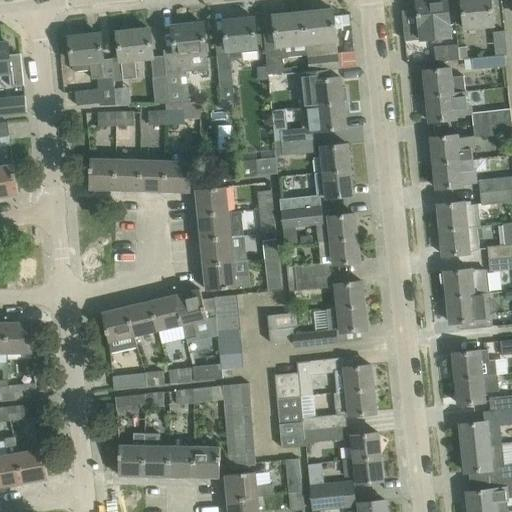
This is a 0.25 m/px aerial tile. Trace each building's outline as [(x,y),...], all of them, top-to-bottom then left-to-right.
[(418,8),(402,10),(405,40),(421,39),(440,37),(452,36),(450,24),(451,24),(448,0),(422,0),(417,1),(418,8)] [(462,0),(465,28),(494,26),(491,0),(462,0)] [(308,56),(315,55),(339,52),(334,9),(304,13),(307,42),(308,56)] [(277,45),(307,42),(304,13),(274,16),(277,45)] [(237,19),(224,20),(226,34),(227,50),(228,50),(229,54),(230,54),(242,52),(258,51),(258,48),(257,40),(254,17),(251,17),(251,15),(237,16),(237,19)] [(175,49),(164,51),(165,55),(167,72),(167,73),(167,74),(167,76),(170,103),(175,103),(179,103),(184,103),(190,103),(189,97),(189,92),(189,88),(187,71),(186,67),(189,66),(208,65),(207,52),(204,23),(202,23),(202,21),(190,22),(190,24),(173,26),(175,49)] [(353,26),(344,27),(346,52),(355,51),(353,26)] [(122,60),(124,79),(138,78),(136,58),(153,56),(150,29),(118,32),(121,60),(122,60)] [(497,56),(505,55),(508,54),(506,30),(494,32),(497,56)] [(117,104),(113,62),(113,58),(104,59),(101,34),(70,37),(74,71),(92,69),(93,79),(98,78),(99,89),(76,91),(77,105),(100,103),(101,105),(117,104)] [(0,72),(9,71),(10,73),(11,87),(25,85),(21,53),(10,54),(8,42),(7,42),(7,44),(0,44),(0,72)] [(460,47),(460,46),(460,44),(436,46),(437,61),(461,59),(461,58),(460,47)] [(467,47),(460,47),(461,58),(461,59),(465,59),(468,58),(468,57),(467,47)] [(266,51),(268,75),(285,73),(283,50),(268,51),(266,51)] [(328,69),(340,68),(339,52),(315,55),(308,56),(310,71),(328,69)] [(497,56),(473,58),(474,69),(506,65),(505,55),(497,56)] [(235,99),(231,61),(218,62),(222,101),(235,99)] [(427,97),(467,92),(466,92),(464,75),(452,76),(451,67),(425,70),(427,97)] [(310,71),(299,72),(303,107),(305,106),(344,102),(344,100),(348,100),(346,88),(342,88),(341,77),(329,78),(328,69),(310,71)] [(167,76),(153,77),(156,103),(170,103),(167,76)] [(467,92),(427,97),(430,121),(457,118),(456,115),(469,113),(467,92)] [(26,96),(0,98),(0,116),(27,112),(26,96)] [(319,131),(347,128),(344,102),(305,106),(307,128),(274,131),(275,143),(314,139),(313,127),(319,127),(319,131)] [(190,103),(184,103),(185,109),(185,119),(200,118),(201,103),(190,103)] [(474,125),(511,120),(511,116),(511,108),(472,113),(474,125)] [(167,123),(167,109),(148,110),(149,123),(167,123)] [(167,109),(167,123),(185,122),(185,119),(185,109),(167,109)] [(98,125),(116,124),(116,111),(98,112),(98,125)] [(116,111),(116,124),(134,124),(134,111),(116,111)] [(475,137),(511,133),(511,120),(474,125),(475,137)] [(8,122),(0,122),(0,136),(10,135),(8,123),(8,122)] [(434,163),(474,159),(471,136),(459,138),(458,134),(432,137),(434,163)] [(275,143),(276,156),(315,153),(314,139),(275,143)] [(315,173),(351,169),(348,143),(322,146),(323,157),(316,157),(314,159),(315,173)] [(278,173),(276,157),(241,160),(243,177),(278,173)] [(116,159),(91,158),(90,188),(91,188),(91,187),(115,188),(116,159)] [(140,188),(141,160),(116,159),(115,188),(140,188)] [(474,159),(434,163),(437,188),(464,185),(463,182),(476,181),(474,159)] [(165,189),(166,160),(141,160),(140,188),(165,189)] [(190,191),(191,191),(192,161),(166,160),(165,189),(190,190),(190,191)] [(19,193),(19,192),(14,164),(0,166),(0,195),(18,192),(18,194),(19,193)] [(282,211),(322,206),(321,196),(327,195),(327,197),(354,195),(351,169),(315,173),(318,195),(281,199),(282,211)] [(511,176),(479,180),(480,192),(511,188),(511,176)] [(201,214),(229,211),(226,187),(196,189),(197,190),(198,190),(201,214)] [(511,188),(480,192),(481,204),(511,201),(511,188)] [(259,210),(274,208),(272,189),(257,191),(259,210)] [(441,230),(478,226),(480,226),(477,204),(472,204),(471,201),(439,204),(441,230)] [(319,241),(358,236),(356,213),(330,216),(330,210),(323,210),(322,206),(282,211),(284,227),(317,223),(319,241)] [(261,228),(276,226),(274,208),(259,210),(261,228)] [(203,239),(231,236),(229,211),(201,214),(203,239)] [(489,259),(511,255),(511,222),(503,223),(505,245),(487,246),(489,259)] [(478,226),(441,230),(444,255),(470,252),(480,249),(478,226)] [(205,264),(234,261),(231,236),(203,239),(205,264)] [(287,265),(289,279),(331,274),(330,264),(334,263),(334,264),(361,261),(358,236),(319,241),(321,257),(321,262),(295,265),(287,265)] [(265,258),(278,257),(276,239),(263,241),(265,258)] [(511,255),(489,259),(490,271),(511,269),(511,255)] [(269,291),(282,290),(278,257),(265,258),(269,291)] [(249,273),(235,274),(234,261),(205,264),(208,288),(207,288),(207,289),(251,285),(249,273)] [(448,297),(474,294),(472,269),(445,271),(448,297)] [(289,279),(290,291),(332,287),(331,274),(289,279)] [(339,308),(365,304),(363,281),(336,284),(339,307),(339,308)] [(217,308),(216,296),(203,298),(201,289),(200,289),(200,290),(176,296),(182,324),(186,338),(197,335),(193,321),(217,314),(217,308)] [(464,329),(493,326),(489,292),(474,294),(448,297),(451,322),(463,321),(464,329)] [(239,306),(238,301),(238,294),(216,296),(217,308),(239,306)] [(161,300),(151,302),(158,330),(182,324),(176,296),(161,300)] [(151,302),(127,307),(134,336),(158,330),(151,302)] [(339,308),(339,307),(327,309),(328,325),(340,324),(341,331),(368,329),(365,304),(339,308)] [(240,317),(240,312),(239,306),(217,308),(217,314),(218,319),(240,317)] [(137,346),(134,336),(127,307),(104,313),(104,312),(103,312),(110,342),(111,353),(137,346)] [(270,329),(293,327),(298,326),(296,312),(269,315),(270,329)] [(241,328),(241,323),(240,317),(218,319),(219,331),(241,328)] [(33,352),(32,322),(32,321),(31,322),(31,323),(7,324),(7,352),(33,352)] [(271,343),(294,340),(293,327),(270,329),(271,343)] [(242,341),(242,335),(241,328),(219,331),(220,343),(242,341)] [(296,346),(337,342),(336,329),(295,334),(296,346)] [(502,355),(511,354),(511,339),(501,341),(502,355)] [(243,353),(243,347),(242,341),(220,343),(221,355),(243,353)] [(489,349),(454,353),(456,379),(483,376),(498,374),(496,359),(490,360),(489,349)] [(222,368),(233,367),(245,366),(243,353),(221,355),(222,364),(222,368)] [(305,361),(298,362),(299,372),(299,375),(335,371),(337,392),(374,388),(372,364),(359,366),(358,356),(305,361)] [(233,377),(233,367),(222,368),(222,364),(195,367),(196,380),(233,377)] [(177,382),(196,380),(195,367),(176,369),(177,382)] [(146,372),(147,386),(166,384),(164,369),(146,371),(146,372)] [(115,389),(147,386),(146,372),(113,376),(115,389)] [(277,387),(300,384),(299,376),(299,372),(275,374),(277,387)] [(483,376),(456,379),(459,404),(486,401),(485,392),(500,390),(498,374),(483,376)] [(37,396),(37,394),(36,383),(12,385),(13,398),(37,396)] [(225,399),(251,397),(250,383),(234,384),(224,385),(225,399)] [(278,399),(301,396),(300,384),(277,387),(278,399)] [(0,399),(13,398),(12,385),(0,386),(0,399)] [(225,399),(224,385),(211,386),(193,388),(195,403),(213,401),(225,399)] [(177,405),(195,403),(193,388),(176,390),(177,405)] [(374,388),(337,392),(334,393),(336,408),(349,407),(349,415),(377,412),(374,388)] [(145,394),(147,407),(165,406),(163,392),(145,394)] [(147,407),(145,394),(115,397),(117,410),(147,407)] [(491,410),(511,408),(511,394),(489,397),(491,410)] [(279,412),(302,409),(301,396),(278,399),(279,412)] [(226,414),(253,412),(251,397),(225,399),(226,414)] [(29,419),(27,405),(27,404),(9,406),(11,421),(29,419)] [(0,421),(11,421),(9,406),(0,407),(0,421)] [(511,408),(491,410),(489,410),(490,423),(511,421),(511,408)] [(303,422),(303,418),(302,409),(279,412),(280,425),(303,422)] [(227,427),(254,424),(253,412),(226,414),(227,427)] [(303,422),(304,431),(348,425),(346,413),(303,418),(303,422)] [(463,448),(502,444),(501,428),(488,429),(487,421),(461,424),(463,448)] [(304,434),(304,431),(303,422),(280,425),(281,436),(304,434)] [(229,439),(255,437),(254,424),(227,427),(229,439)] [(348,425),(304,431),(304,434),(305,442),(350,438),(348,425)] [(355,459),(381,456),(379,432),(353,435),(355,458),(355,459)] [(120,473),(145,474),(146,445),(146,433),(134,433),(134,445),(120,445),(119,475),(120,475),(120,473)] [(146,445),(145,474),(155,474),(169,475),(169,446),(160,445),(160,433),(146,433),(146,445)] [(305,445),(305,442),(304,434),(281,436),(282,448),(305,445)] [(0,485),(23,481),(18,452),(15,436),(5,438),(8,454),(0,455),(0,485)] [(230,452),(256,450),(255,437),(229,439),(230,452)] [(466,471),(497,468),(497,465),(504,465),(502,444),(463,448),(466,471)] [(169,446),(169,475),(176,475),(194,475),(194,446),(169,446)] [(219,477),(220,477),(221,447),(194,446),(194,475),(219,476),(219,477)] [(49,478),(48,476),(43,448),(18,452),(23,481),(47,477),(47,478),(49,478)] [(231,465),(257,463),(256,450),(230,452),(231,465)] [(357,483),(384,480),(381,456),(355,459),(355,458),(343,459),(345,476),(357,475),(357,483)] [(300,458),(286,459),(288,478),(302,477),(300,458)] [(317,462),(308,463),(312,498),(357,493),(355,479),(325,483),(323,462),(317,462)] [(511,463),(504,465),(497,465),(497,468),(498,478),(511,476),(511,463)] [(230,500),(258,497),(258,496),(274,494),(273,484),(257,486),(256,471),(226,474),(226,475),(227,475),(230,500)] [(469,503),(465,504),(465,511),(500,511),(509,511),(508,501),(507,498),(509,498),(511,497),(511,476),(498,478),(499,487),(494,487),(494,489),(468,491),(469,503)] [(291,511),(305,509),(304,492),(289,494),(291,511)] [(312,498),(313,511),(358,506),(357,493),(312,498)] [(231,511),(260,511),(258,497),(230,500),(231,511)] [(348,511),(387,511),(386,500),(359,503),(360,511),(349,511),(348,511)]
